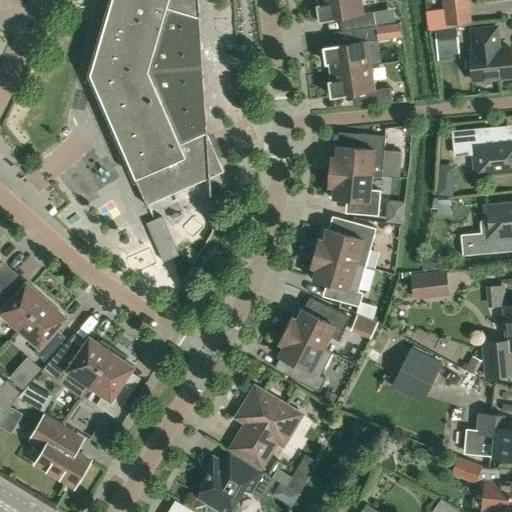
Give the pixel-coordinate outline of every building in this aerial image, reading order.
[(110,0),(89,73),(147,204),(224,170),(207,132),(198,0),(110,0)] [(361,0),(319,0),(320,3),(317,3),(319,19),(349,14),(351,28),(376,24),(374,10),(364,12),(361,0)] [(471,20),(468,0),(442,0),(446,23),(471,20)] [(376,24),(351,28),(353,42),(323,46),(326,62),(329,61),(331,70),(372,64),(368,40),(379,38),(376,24)] [(398,24),(377,27),(379,41),(400,39),(398,24)] [(496,26),(471,29),(473,50),(470,51),(473,80),(511,76),(511,67),(510,46),(499,48),(496,26)] [(436,59),(458,57),(456,34),(435,36),(436,59)] [(372,64),(331,70),(332,79),(328,80),(331,95),(360,91),(362,105),(393,101),(391,86),(376,88),(372,64)] [(475,174),(511,170),(511,139),(499,141),(497,125),(450,130),(453,152),(473,150),(475,174)] [(331,155),(330,170),(381,174),(398,175),(400,152),(383,150),(384,134),(383,134),(359,132),(358,146),(351,146),(338,145),(333,144),(332,155),(331,155)] [(330,170),(328,185),(330,185),(329,196),(346,197),(354,198),(353,212),(378,214),(380,189),(370,188),(372,174),(381,175),(381,174),(330,170)] [(448,181),(439,180),(438,194),(453,195),(453,187),(448,181)] [(385,220),(402,221),(402,200),(386,199),(385,220)] [(483,218),(480,221),(481,232),(461,234),(463,255),(508,251),(507,241),(510,237),(510,234),(511,234),(511,203),(510,201),(500,202),(498,205),(485,206),(486,218),(483,218)] [(146,222),(163,261),(178,254),(161,215),(146,222)] [(319,237),(315,251),(365,265),(376,227),(351,220),(347,233),(328,228),(323,227),(320,237),(319,237)] [(312,266),(309,277),(327,282),(333,283),(330,297),(358,305),(356,312),(357,312),(372,318),(376,305),(360,300),(362,291),(358,290),(358,288),(364,268),(365,265),(315,251),(311,266),(312,266)] [(445,271),(411,276),(415,298),(448,293),(445,271)] [(15,293),(3,282),(0,285),(0,311),(19,329),(46,298),(26,280),(15,293)] [(46,298),(19,329),(38,346),(34,351),(44,360),(64,337),(55,329),(66,316),(46,298)] [(511,303),(504,305),(507,340),(483,342),(486,376),(511,373),(511,348),(511,347),(511,303)] [(292,315),(285,329),(332,352),(332,351),(323,347),(330,334),(338,339),(350,316),(327,305),(321,317),(298,306),(293,316),(292,315)] [(332,352),(285,329),(279,342),(280,343),(275,353),(298,364),(291,376),(318,390),(325,377),(320,375),(332,352)] [(67,348),(50,373),(68,385),(82,394),(88,384),(114,347),(101,338),(98,342),(89,336),(86,340),(77,354),(67,348)] [(391,386),(422,402),(442,360),(411,345),(391,386)] [(114,347),(88,384),(103,394),(96,404),(114,416),(131,391),(121,385),(126,376),(130,371),(134,366),(125,359),(127,356),(114,347)] [(8,375),(22,387),(38,368),(25,356),(8,375)] [(0,423),(19,391),(6,380),(0,385),(0,423)] [(28,402),(36,387),(30,383),(18,397),(28,402)] [(237,416),(247,422),(231,447),(261,465),(276,440),(283,443),(300,414),(255,386),(237,416)] [(468,453),(493,455),(511,456),(511,427),(500,427),(501,415),(479,413),(477,432),(470,431),(468,453)] [(74,485),(89,459),(76,452),(83,440),(44,416),(31,438),(45,446),(36,462),(74,485)] [(203,488),(199,496),(214,505),(212,509),(217,511),(237,511),(240,507),(239,502),(236,499),(243,487),(250,491),(257,495),(266,494),(276,479),(273,477),(262,471),(230,451),(222,463),(213,457),(205,470),(208,472),(199,486),(203,488)] [(475,482),(481,466),(481,465),(457,456),(451,472),(475,482)] [(298,470),(288,486),(299,492),(308,476),(298,470)] [(511,511),(511,483),(499,482),(485,481),(483,507),(495,508),(494,511),(511,511)] [(433,510),(435,511),(459,511),(461,511),(441,498),(433,510)]
